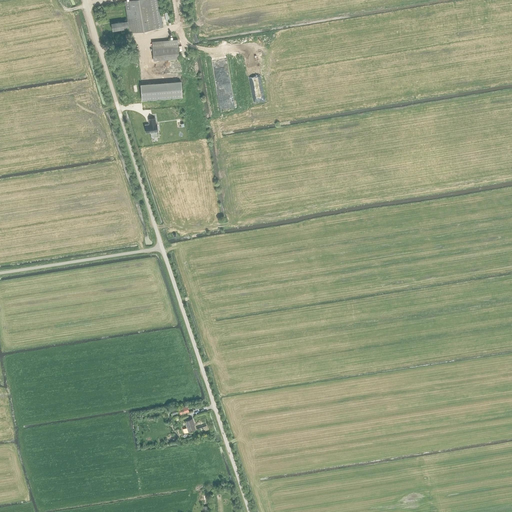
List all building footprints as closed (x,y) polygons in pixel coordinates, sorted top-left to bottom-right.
[(123,21),(120,22),(111,23),(112,31),(120,29),(124,29),(124,28),(129,27),(130,32),(162,27),(157,0),(129,0),(124,1),(128,22),(123,23),(123,21)] [(153,60),(178,58),(177,39),(151,41),(153,60)] [(142,100),(182,97),(181,82),(141,85),(142,100)] [(146,133),(151,132),(157,131),(158,131),(157,123),(156,124),(155,119),(149,120),(149,124),(145,125),(146,133)] [(187,406),(179,409),(180,414),(189,412),(187,406)] [(188,417),(187,413),(180,416),(181,419),(184,418),(185,421),(184,421),(187,428),(183,429),(184,432),(188,431),(188,432),(195,429),(193,423),(194,423),(192,418),(188,420),(188,417)]
